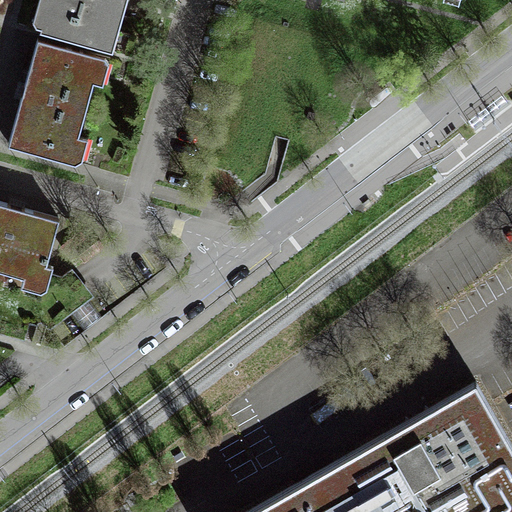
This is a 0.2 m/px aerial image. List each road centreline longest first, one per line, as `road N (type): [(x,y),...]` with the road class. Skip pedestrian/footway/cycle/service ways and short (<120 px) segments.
road 1 (residential): [(241,259),(511,47)]
road 2 (residential): [(0,444),(241,259)]
road 3 (residential): [(186,0),(133,211)]
road 4 (residential): [(133,211),(0,174)]
